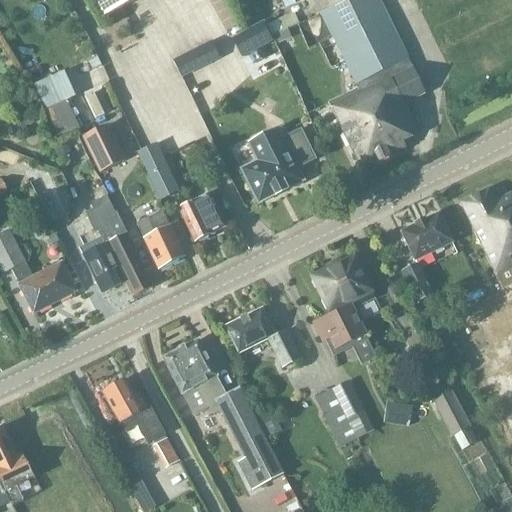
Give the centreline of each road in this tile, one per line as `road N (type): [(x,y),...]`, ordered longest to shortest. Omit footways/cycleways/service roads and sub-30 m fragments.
road 1 (tertiary): [(0,391),(511,142)]
road 2 (track): [(269,265),(193,110),(174,85),(93,36),(72,0)]
